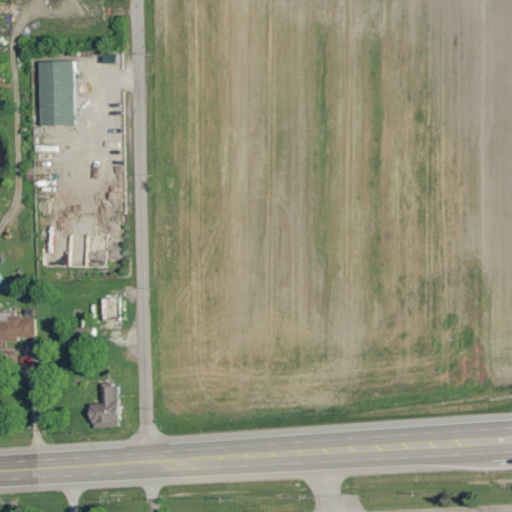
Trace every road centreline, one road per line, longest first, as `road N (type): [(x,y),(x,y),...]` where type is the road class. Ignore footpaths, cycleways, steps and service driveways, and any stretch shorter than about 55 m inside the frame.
road 1 (primary): [(0,471),(511,439)]
road 2 (residential): [(137,0),(147,461)]
